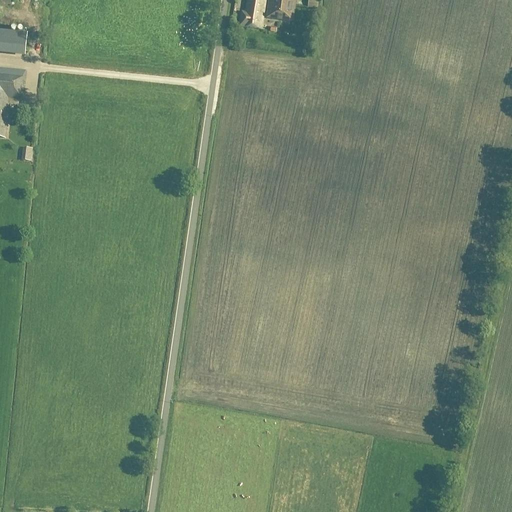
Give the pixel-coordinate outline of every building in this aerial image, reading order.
[(259,31),(264,0),(263,0),(246,0),(243,18),(240,18),(238,28),(259,31)] [(289,20),(291,0),(275,0),(275,1),(269,1),(267,17),(289,20)] [(315,10),(317,1),(308,0),(307,0),(307,10),(315,10)] [(26,36),(0,32),(0,54),(24,57),(26,36)] [(22,102),(25,73),(0,70),(0,139),(3,140),(7,106),(16,107),(17,101),(22,102)]
